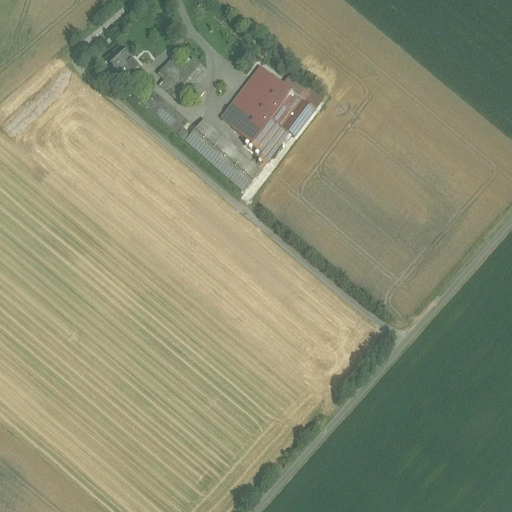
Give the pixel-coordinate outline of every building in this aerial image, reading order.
[(129,58),(120,48),(120,49),(120,48),(106,61),(117,73),(117,72),(131,88),(132,88),(138,82),(144,77),(130,61),(131,60),(129,58)] [(193,61),(180,76),(172,69),(165,77),(167,79),(160,87),(180,104),(190,92),(199,99),(205,92),(196,84),(207,73),(193,61)] [(138,82),(132,88),(131,88),(130,89),(134,94),(142,87),(138,82)] [(254,91),(252,92),(251,92),(250,93),(249,94),(248,95),(247,96),(247,97),(246,99),(246,100),(246,102),(246,104),(247,105),(247,106),(248,108),(249,109),(250,110),(251,111),(253,111),(255,112),(257,112),(259,112),(261,111),(262,111),(263,110),(265,109),(266,107),(267,106),(267,104),(267,103),(267,101),(267,99),(267,97),(266,96),(265,94),(263,93),(262,92),(260,91),(257,91),(254,91)] [(188,123),(152,92),(141,104),(178,135),(188,123)] [(288,134),(270,120),(266,125),(259,120),(253,128),(246,137),(243,140),(269,160),(288,134)] [(261,173),(204,123),(191,137),(185,132),(182,137),(188,141),(186,143),(244,193),(261,173)] [(248,124),(241,133),(246,137),(253,128),(248,124)]
